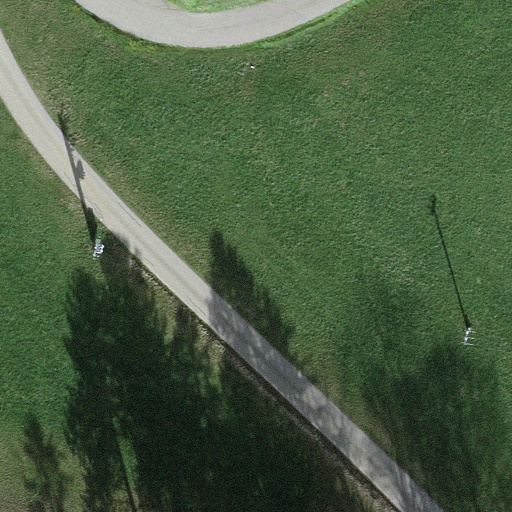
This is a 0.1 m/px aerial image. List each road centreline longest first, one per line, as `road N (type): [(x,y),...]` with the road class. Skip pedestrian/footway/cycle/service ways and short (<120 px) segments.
road 1 (unclassified): [(423,511),(85,182),(0,68)]
road 2 (track): [(100,0),(147,22),(194,29),(232,26),(310,0)]
